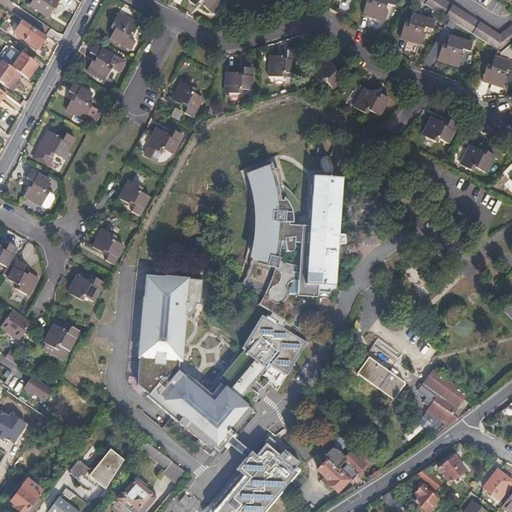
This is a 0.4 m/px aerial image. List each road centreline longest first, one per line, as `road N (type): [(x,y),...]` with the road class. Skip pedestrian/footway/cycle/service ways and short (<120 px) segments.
road 1 (residential): [(0,168),(89,0)]
road 2 (tertiary): [(461,430),(343,511)]
